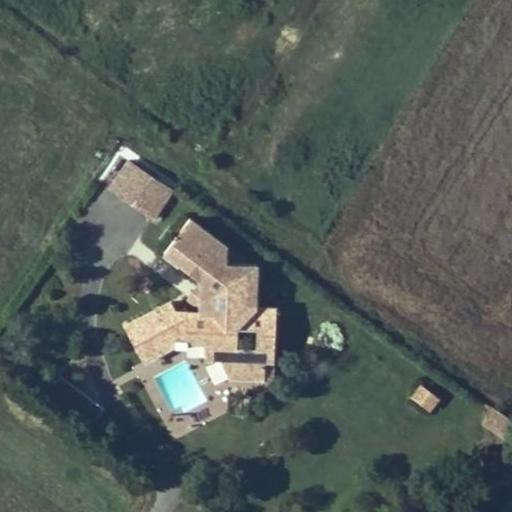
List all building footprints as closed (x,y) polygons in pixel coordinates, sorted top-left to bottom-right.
[(172,192),(126,162),(106,192),(152,222),(172,192)] [(198,287),(197,316),(177,315),(171,303),(122,329),(143,368),(180,348),(202,348),(202,364),(226,365),(226,383),(274,384),(276,311),(255,311),(256,269),(225,269),(225,251),(187,224),(161,261),(198,287)] [(103,410),(59,377),(44,397),(88,430),(103,410)] [(420,379),(410,394),(431,408),(441,393),(420,379)] [(511,511),(511,497),(497,511),(511,511)]
